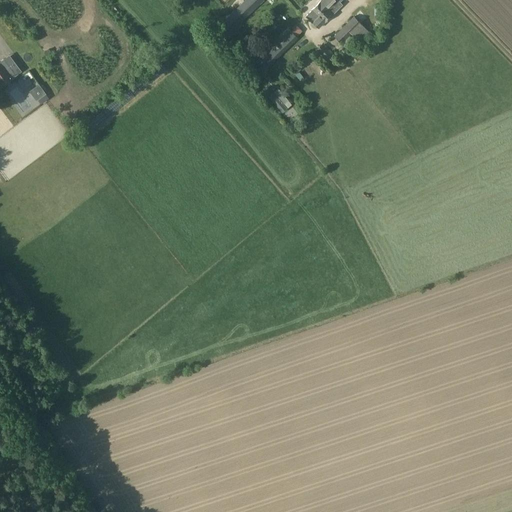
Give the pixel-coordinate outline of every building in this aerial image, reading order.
[(244,0),(222,23),(227,28),(231,32),(263,0),(244,0)] [(311,11),(305,17),(312,23),(313,22),(319,28),(342,5),(337,0),(320,0),(311,11)] [(344,41),(350,35),(351,34),(358,41),(368,31),(353,16),(334,36),(341,44),(344,41)] [(216,40),(222,35),(217,28),(210,33),(216,40)] [(264,70),(298,38),(289,29),(256,61),(264,70)] [(316,50),(327,62),(334,55),(323,43),(316,50)] [(11,79),(16,75),(4,59),(0,61),(0,83),(2,86),(11,79)] [(35,92),(32,95),(36,101),(38,100),(45,94),(38,84),(32,88),(35,92)] [(271,102),(287,117),(292,111),(277,96),(271,102)] [(10,114),(0,118),(0,123),(2,127),(14,122),(10,114)]
